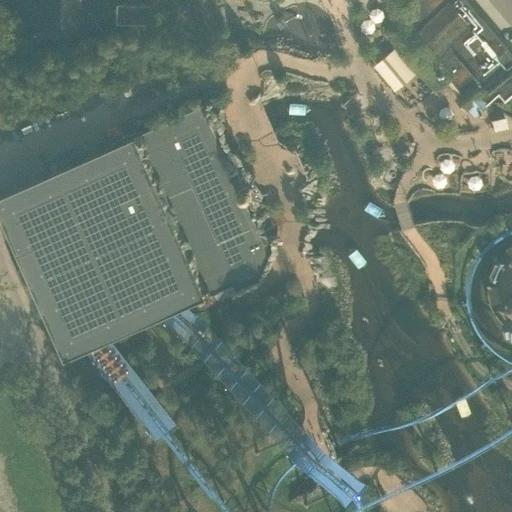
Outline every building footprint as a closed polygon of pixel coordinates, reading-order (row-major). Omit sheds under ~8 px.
[(473,8),(465,0),(392,0),(399,23),(390,30),(402,44),(400,46),(418,67),(420,65),(439,87),(449,79),(476,111),(489,101),(498,93),(504,101),(511,93),(511,54),(482,19),(472,27),(464,16),(473,8)] [(149,3),(116,2),(116,22),(149,23),(149,3)] [(397,48),(372,60),(387,89),(411,78),(397,48)] [(116,85),(103,91),(107,100),(120,94),(116,85)] [(306,247),(307,247),(308,246),(307,245),(286,243),(288,227),(313,230),(314,230),(315,229),(313,228),(278,224),(263,227),(252,202),(226,146),(272,125),(271,124),(253,132),(246,117),(264,109),(264,107),(218,128),(206,101),(0,193),(0,218),(63,360),(75,355),(87,349),(97,345),(173,311),(215,292),(232,285),(234,291),(236,290),(251,283),(261,279),(264,270),(279,263),(276,256),(273,248),(273,247),(306,247)] [(506,120),(492,123),(494,133),(508,130),(506,120)] [(486,283),(485,298),(488,314),(496,327),(501,331),(509,337),(511,338),(511,253),(504,257),(493,268),(486,283)]
